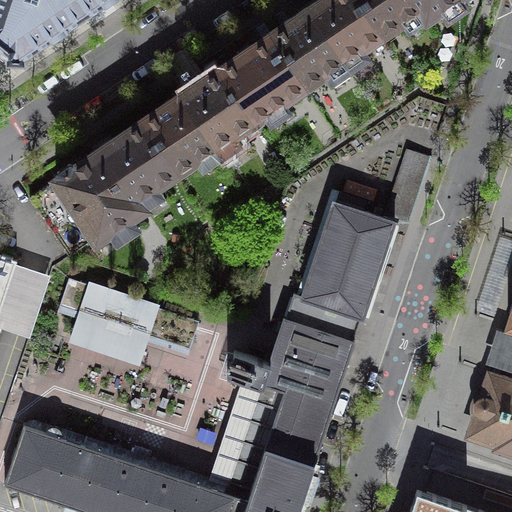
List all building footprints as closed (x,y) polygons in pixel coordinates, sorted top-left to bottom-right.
[(22,56),(82,15),(72,0),(0,0),(0,47),(10,55),(9,60),(22,60),(22,56)] [(72,0),(82,15),(104,0),(72,0)] [(320,0),(309,7),(350,68),(369,56),(362,46),(382,33),(360,0),(320,0)] [(360,0),(382,33),(402,20),(409,29),(427,17),(416,0),(360,0)] [(416,0),(427,17),(440,8),(448,19),(468,6),(463,0),(416,0)] [(271,33),(305,85),(325,71),(331,81),(350,68),(309,7),(290,20),(271,33)] [(220,68),(254,119),(264,112),(271,122),(290,109),(283,99),(305,85),(271,33),(245,50),(220,68)] [(181,93),(222,154),(241,142),(234,132),(254,119),(220,68),(200,80),(181,93)] [(142,119),(177,171),(196,157),(203,167),(222,154),(181,93),(162,106),(142,119)] [(103,145),(144,206),(163,194),(156,184),(177,171),(142,119),(123,132),(103,145)] [(131,215),(144,206),(103,145),(88,155),(73,165),(72,162),(70,162),(57,170),(57,172),(59,175),(56,177),(56,178),(30,196),(69,255),(96,237),(96,238),(109,229),(117,240),(139,226),(131,215)] [(425,159),(409,153),(387,218),(395,220),(404,223),(425,159)] [(363,317),(395,220),(387,218),(334,200),(302,295),(294,292),(286,317),(353,339),(357,328),(360,317),(363,317)] [(511,265),(511,233),(507,232),(493,273),(480,312),(495,317),(511,265)] [(0,253),(0,324),(30,334),(52,271),(0,253)] [(69,277),(58,311),(77,317),(69,339),(105,351),(141,363),(149,340),(188,353),(199,320),(69,277)] [(511,292),(502,323),(511,326),(511,292)] [(355,340),(353,339),(286,317),(284,316),(269,361),(235,349),(227,372),(243,377),(262,383),(256,400),(268,404),(238,494),(210,485),(210,482),(208,481),(207,483),(90,444),(90,442),(88,441),(87,444),(61,436),(61,435),(61,433),(61,432),(61,431),(61,429),(60,428),(59,427),(58,426),(57,426),(56,425),(55,425),(54,425),(52,425),(51,425),(50,426),(49,426),(48,427),(47,428),(47,430),(46,431),(24,424),(13,457),(5,479),(4,482),(11,485),(67,503),(67,507),(69,507),(70,506),(88,511),(298,511),(315,463),(314,463),(355,340)] [(485,360),(511,369),(511,329),(497,324),(491,342),(485,360)] [(471,416),(465,435),(466,436),(460,455),(493,466),(500,447),(511,451),(511,374),(487,367),(481,387),(476,390),(472,394),(469,400),(469,405),(469,411),(471,416)] [(262,383),(243,377),(208,481),(210,482),(210,485),(238,494),(268,404),(256,400),(262,383)] [(487,511),(418,489),(410,511),(487,511)]
